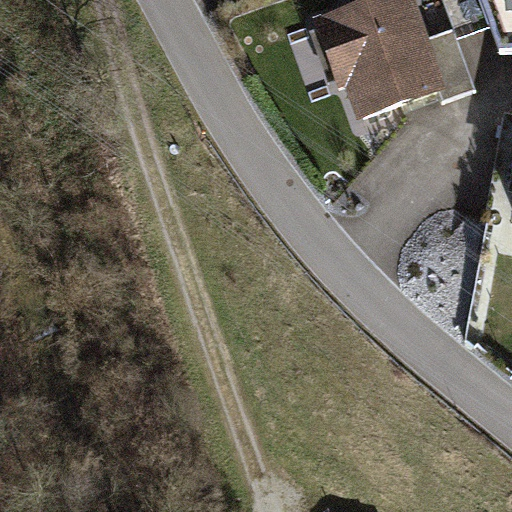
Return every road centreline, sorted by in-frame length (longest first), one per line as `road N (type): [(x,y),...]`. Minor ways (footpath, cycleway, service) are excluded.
road 1 (residential): [(511,419),(394,324),(276,177),(171,0)]
road 2 (track): [(268,511),(119,59),(109,0)]
